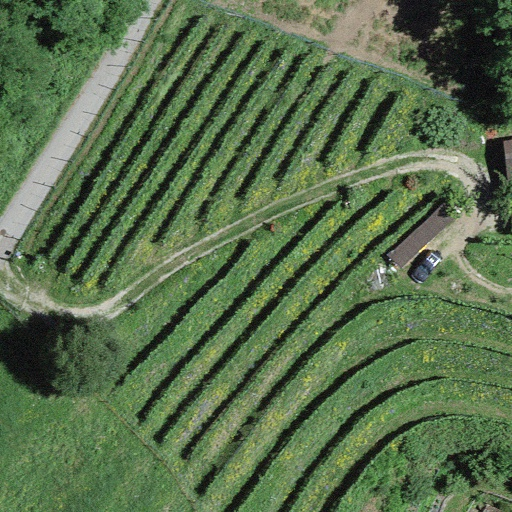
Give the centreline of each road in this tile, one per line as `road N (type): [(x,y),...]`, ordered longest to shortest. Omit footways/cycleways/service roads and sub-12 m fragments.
road 1 (track): [(0,269),(51,310),(85,316),(254,220),(344,183),(429,163),(465,180),(468,218),(456,246),(462,262),(475,277),(511,289)]
road 2 (residential): [(143,0),(0,236)]
